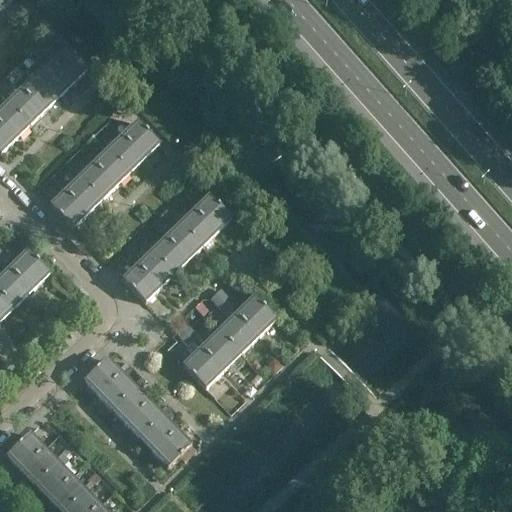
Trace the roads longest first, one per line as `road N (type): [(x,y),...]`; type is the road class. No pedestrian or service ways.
road 1 (trunk): [(285,0),(511,253)]
road 2 (residential): [(0,428),(102,331),(108,313),(98,291),(0,188)]
road 3 (trunk): [(511,182),(349,0)]
